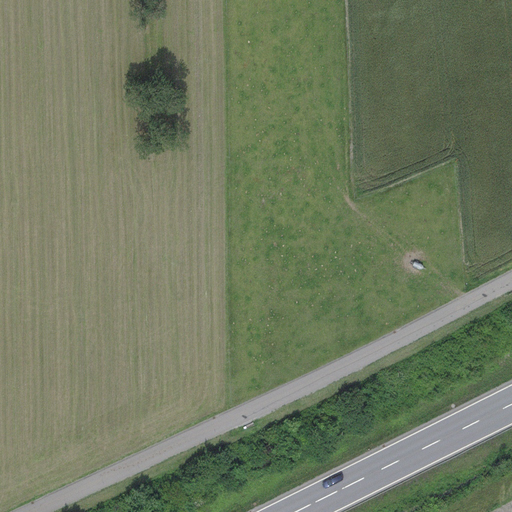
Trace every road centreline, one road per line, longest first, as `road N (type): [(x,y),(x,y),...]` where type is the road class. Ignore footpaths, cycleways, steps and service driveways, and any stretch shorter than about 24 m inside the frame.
road 1 (track): [(511,278),(34,511)]
road 2 (primary): [(511,406),(297,511)]
